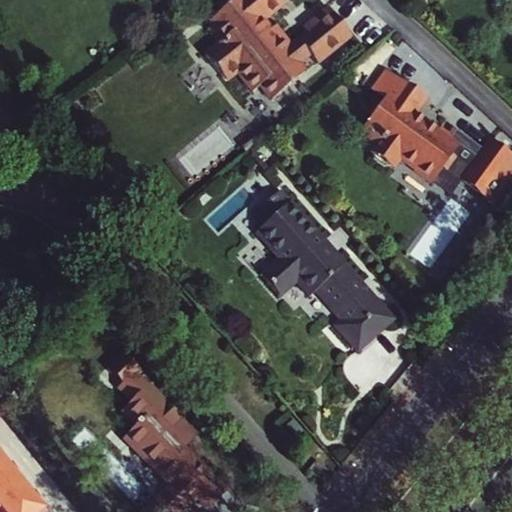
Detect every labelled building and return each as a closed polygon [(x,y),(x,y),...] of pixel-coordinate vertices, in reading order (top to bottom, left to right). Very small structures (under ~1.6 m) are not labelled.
[(219,44),(204,56),(225,83),(237,73),(252,93),(260,87),(271,101),(305,74),(298,65),(309,56),(316,65),(350,37),(327,9),(302,29),(308,36),(293,49),(290,45),(285,49),(270,31),(262,21),(283,4),(280,0),(235,0),(219,14),(222,18),(211,27),(207,30),(219,44)] [(373,86),(386,96),(390,99),(401,85),(384,72),(373,86)] [(424,100),(402,83),(401,85),(390,99),(386,96),(377,107),(371,116),(359,132),(375,144),(368,154),(371,156),(372,162),(382,169),(387,168),(390,170),(399,159),(414,170),(412,171),(430,184),(440,170),(444,173),(455,159),(451,156),(458,146),(437,131),(434,135),(419,125),(421,122),(412,115),(424,100)] [(371,116),(377,107),(375,106),(368,114),(371,116)] [(251,135),(239,145),(245,153),(258,142),(251,135)] [(455,184),(489,209),(511,176),(511,162),(485,143),(455,184)] [(322,241),(279,193),(253,217),(263,228),(254,236),(276,261),(258,277),(279,300),(295,285),(308,300),(313,295),(318,291),(333,308),(329,312),(338,323),(332,329),(355,354),(384,328),(364,305),(368,302),(356,288),(360,284),(339,260),(336,263),(332,259),(328,262),(319,251),(322,248),(318,244),(322,241)]
